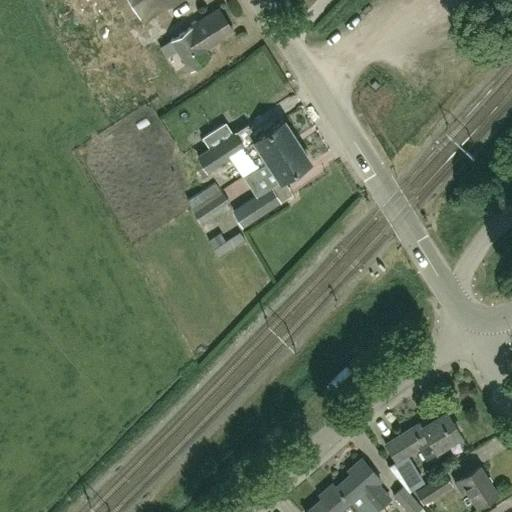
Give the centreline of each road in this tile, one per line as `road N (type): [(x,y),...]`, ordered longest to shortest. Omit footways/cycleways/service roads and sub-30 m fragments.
road 1 (tertiary): [(477,318),(448,300),(265,0)]
road 2 (residential): [(243,511),(371,403),(470,344)]
road 3 (unknown): [(511,65),(392,201)]
